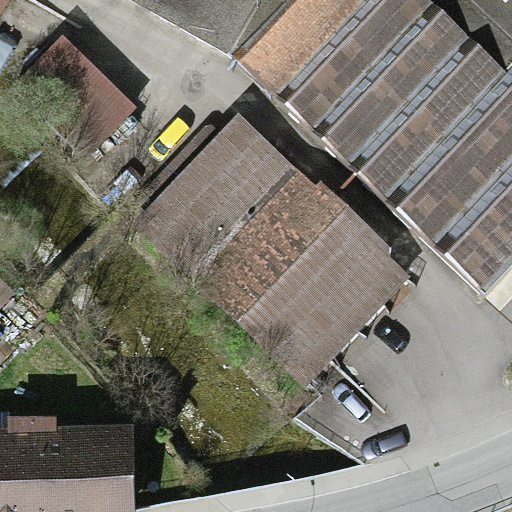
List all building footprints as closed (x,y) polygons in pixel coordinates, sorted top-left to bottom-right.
[(487,300),(511,272),(511,0),(131,0),(227,53),(276,99),(275,100),(434,250),(487,300)] [(133,117),(61,45),(15,91),(88,162),(133,117)] [(247,125),(147,231),(308,383),(309,381),(409,276),(247,125)] [(0,278),(0,314),(18,296),(0,278)] [(126,511),(124,447),(57,449),(57,425),(12,426),(12,435),(0,435),(0,511),(126,511)]
